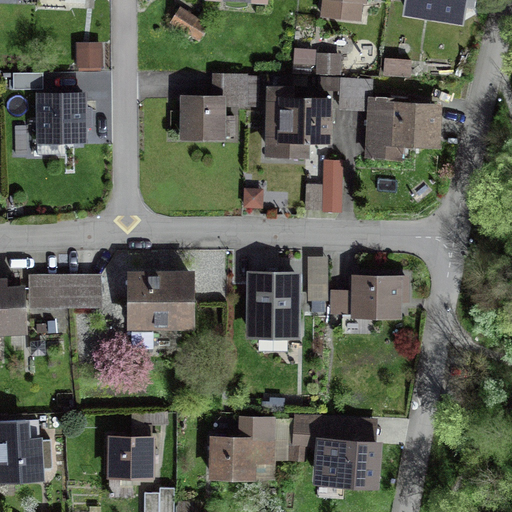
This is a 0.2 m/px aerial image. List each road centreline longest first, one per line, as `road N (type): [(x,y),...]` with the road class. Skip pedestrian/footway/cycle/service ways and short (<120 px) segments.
road 1 (residential): [(128,233),(453,237)]
road 2 (residential): [(453,237),(407,511)]
road 3 (residential): [(505,0),(453,237)]
road 4 (residential): [(128,233),(124,0)]
road 5 (residential): [(0,238),(128,233)]
